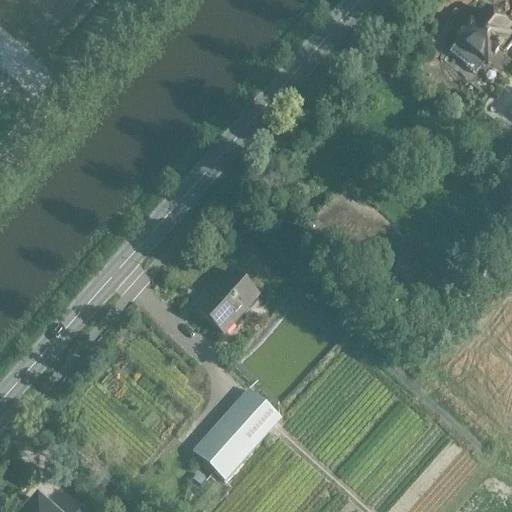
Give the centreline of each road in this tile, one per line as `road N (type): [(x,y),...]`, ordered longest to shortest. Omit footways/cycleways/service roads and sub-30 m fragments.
road 1 (secondary): [(0,405),(362,0)]
road 2 (tertiary): [(0,158),(140,0)]
